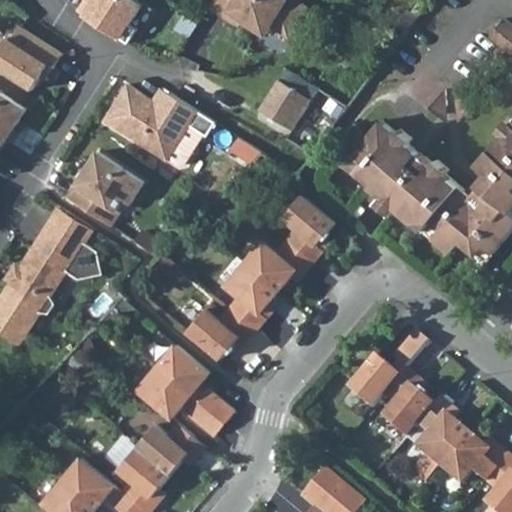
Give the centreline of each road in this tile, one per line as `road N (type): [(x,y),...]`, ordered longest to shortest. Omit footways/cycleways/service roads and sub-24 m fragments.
road 1 (residential): [(475,351),(412,291),(371,290),(291,377),(254,478),(226,511)]
road 2 (residential): [(44,0),(92,41),(100,59),(73,116),(0,226)]
